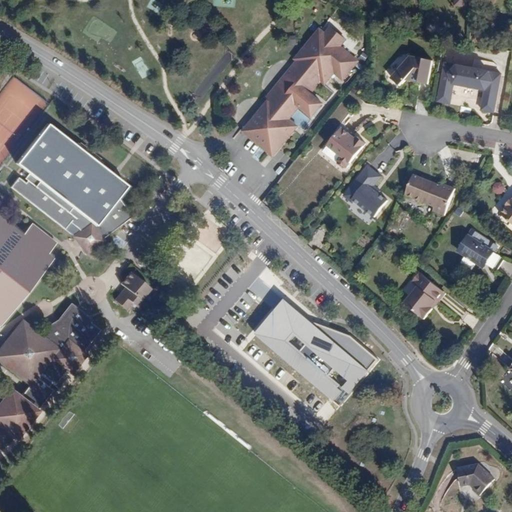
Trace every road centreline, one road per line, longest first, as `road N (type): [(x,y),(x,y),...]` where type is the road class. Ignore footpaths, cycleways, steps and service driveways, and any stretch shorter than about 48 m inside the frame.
road 1 (tertiary): [(0,33),(197,162),(429,386)]
road 2 (track): [(175,368),(345,511)]
